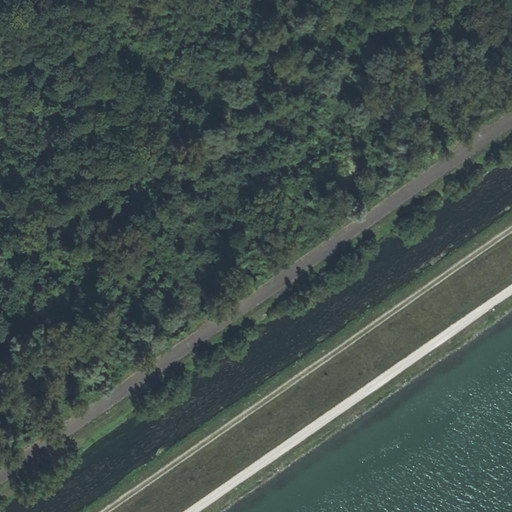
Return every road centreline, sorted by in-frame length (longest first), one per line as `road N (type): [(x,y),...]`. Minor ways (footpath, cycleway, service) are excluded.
road 1 (track): [(102,511),(511,229)]
road 2 (track): [(511,287),(190,511)]
